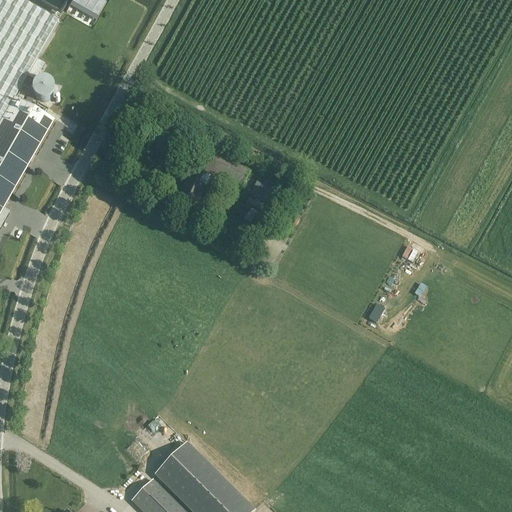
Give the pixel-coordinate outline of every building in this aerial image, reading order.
[(0,0),(0,226),(9,212),(5,209),(55,122),(15,99),(28,77),(37,60),(59,22),(19,0),(0,0)] [(45,64),(37,60),(28,77),(35,81),(45,64)] [(33,94),(33,95),(34,95),(34,96),(35,97),(35,98),(37,99),(38,101),(39,101),(41,102),(43,102),(45,102),(46,102),(47,102),(48,102),(50,101),(51,100),(52,99),(53,98),(53,97),(54,96),(55,95),(55,94),(55,93),(55,92),(55,91),(55,90),(55,89),(55,88),(54,87),(54,86),(53,85),(52,83),(51,82),(50,82),(49,81),(47,81),(47,80),(46,80),(45,80),(44,80),(42,80),(40,81),(38,82),(37,82),(37,83),(35,84),(35,85),(34,86),(34,87),(34,88),(33,89),(33,90),(33,91),(33,92),(33,93),(33,94)] [(177,202),(194,211),(205,188),(210,180),(238,195),(250,172),(214,153),(202,176),(198,184),(188,179),(177,202)] [(275,189),(256,177),(247,194),(265,204),(275,189)] [(261,212),(264,206),(255,201),(251,207),(261,212)] [(250,243),(239,237),(234,247),(245,253),(250,243)] [(255,511),(188,445),(155,478),(189,511),(255,511)] [(184,511),(153,481),(133,502),(142,511),(184,511)]
